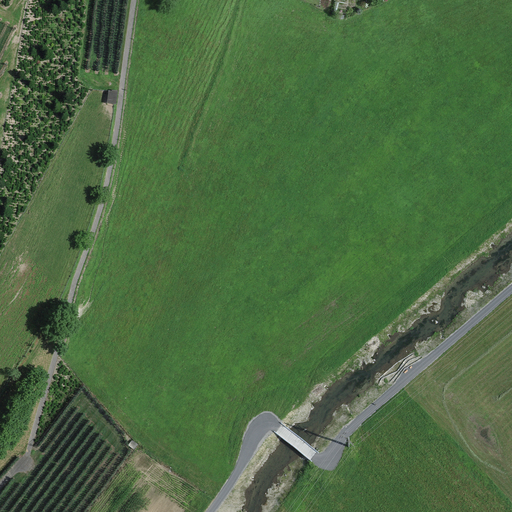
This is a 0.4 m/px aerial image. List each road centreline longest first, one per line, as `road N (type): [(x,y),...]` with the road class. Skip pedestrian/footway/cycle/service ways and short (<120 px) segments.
road 1 (track): [(133,0),(109,173),(27,458)]
road 2 (track): [(511,283),(354,414),(318,454),(270,421),(208,511)]
